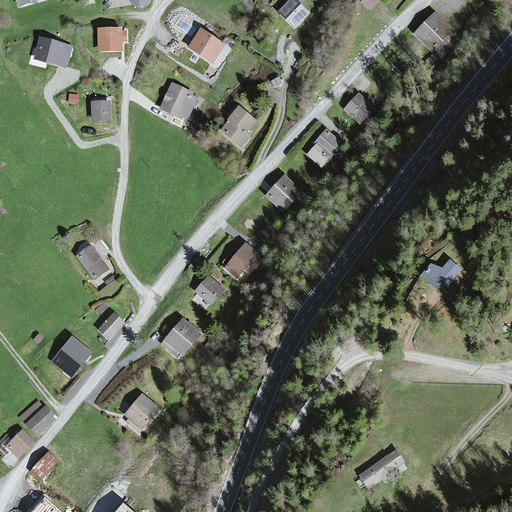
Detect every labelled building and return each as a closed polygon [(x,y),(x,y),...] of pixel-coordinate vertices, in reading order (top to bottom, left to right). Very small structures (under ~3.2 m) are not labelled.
[(40,0),(13,0),(17,11),(42,3),(40,0)] [(134,11),(138,10),(142,9),(145,7),(146,3),(147,0),(124,0),(126,4),(128,7),(131,9),(134,11)] [(294,0),(290,0),(277,14),(297,32),(312,16),(294,0)] [(378,0),(363,0),(360,4),(370,12),(379,0),(378,0)] [(436,14),(415,37),(437,56),(457,32),(436,14)] [(99,51),(127,50),(127,26),(98,27),(99,51)] [(196,33),(184,53),(210,69),(223,49),(196,33)] [(69,49),(35,41),(30,65),(64,72),(69,49)] [(198,100),(169,87),(159,110),(187,123),(198,100)] [(361,95),(347,114),(367,128),(381,110),(361,95)] [(107,104),(86,107),(89,126),(109,123),(107,104)] [(258,123),(236,110),(221,135),(242,148),(258,123)] [(327,133),(310,157),(329,171),(347,147),(327,133)] [(289,178),(269,201),(289,217),(308,195),(289,178)] [(263,258),(246,244),(227,269),(244,282),(263,258)] [(91,249),(77,260),(93,280),(107,269),(91,249)] [(424,267),(412,281),(433,299),(457,271),(443,259),(434,270),(424,267)] [(227,295),(208,280),(194,298),(213,313),(227,295)] [(114,281),(99,295),(108,306),(124,292),(114,281)] [(114,316),(96,335),(107,345),(125,326),(114,316)] [(204,337),(181,322),(164,347),(187,362),(204,337)] [(70,339),(50,365),(72,383),(93,357),(70,339)] [(142,398),(125,421),(147,438),(164,415),(142,398)] [(36,402),(18,419),(35,437),(53,419),(36,402)] [(20,432),(4,451),(18,462),(34,443),(20,432)] [(391,448),(352,474),(362,490),(401,464),(391,448)] [(46,454),(31,474),(45,485),(60,465),(46,454)] [(63,511),(43,497),(31,511),(63,511)] [(115,511),(137,511),(125,501),(115,511)]
